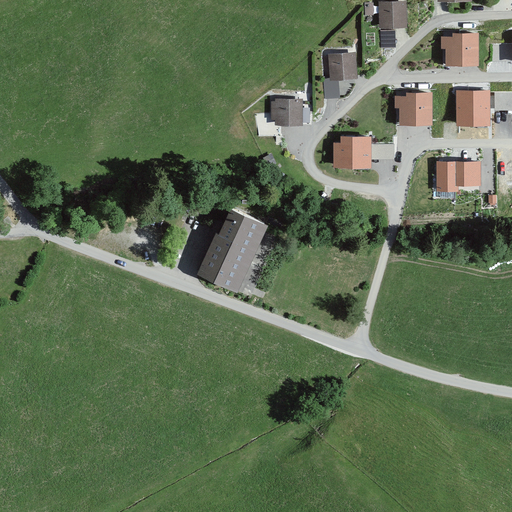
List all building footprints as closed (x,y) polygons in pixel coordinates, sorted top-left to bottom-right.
[(409,2),(381,3),(381,25),(409,25),(409,2)] [(395,28),(381,28),(381,45),(395,45),(395,28)] [(478,60),(477,32),(455,33),(455,36),(443,36),(443,45),(447,45),(447,61),(478,60)] [(360,51),(332,54),(334,79),(363,76),(360,51)] [(489,91),(457,90),(457,125),(489,125),(489,91)] [(432,119),(431,91),(409,92),(409,95),(397,95),(397,104),(401,104),(402,120),(432,119)] [(309,98),(271,98),(270,124),(308,125),(309,98)] [(370,163),(370,135),(342,135),(342,142),(335,142),(335,163),(370,163)] [(372,141),(372,156),(394,156),(394,142),(372,141)] [(273,153),(263,159),(267,167),(278,162),(273,153)] [(480,180),(479,160),(440,162),(441,186),(456,185),(456,180),(480,180)] [(277,223),(233,202),(200,274),(244,294),(277,223)]
